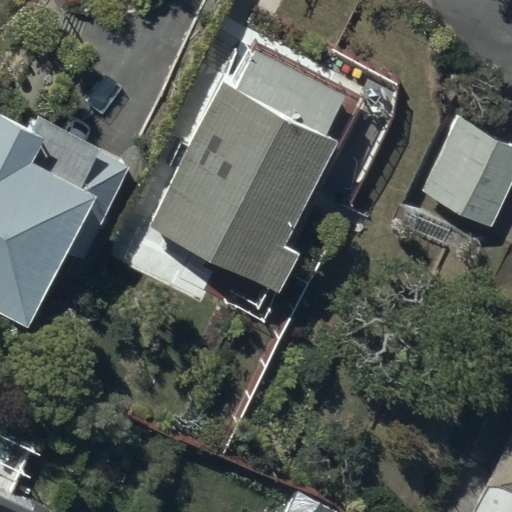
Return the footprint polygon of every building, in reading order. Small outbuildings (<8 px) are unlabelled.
[(148,206),(268,258),(288,213),(275,208),(323,99),(311,94),(331,49),(245,12),(228,50),(218,46),(148,206)] [(487,209),(511,144),(511,62),(474,48),(420,183),(487,209)] [(0,274),(21,283),(48,221),(82,235),(112,165),(82,153),(87,142),(82,140),(94,111),(0,70),(0,274)] [(511,511),(511,404),(470,498),(502,511),(511,511)] [(0,511),(52,511),(64,489),(25,470),(41,437),(0,417),(0,511)]
